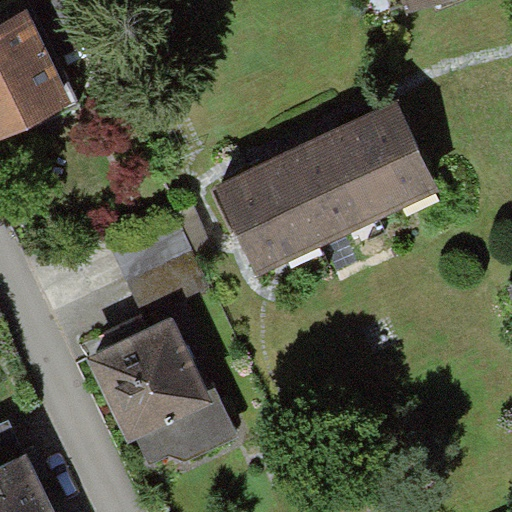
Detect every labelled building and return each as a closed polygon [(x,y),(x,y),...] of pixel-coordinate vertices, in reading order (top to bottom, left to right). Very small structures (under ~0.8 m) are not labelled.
[(0,28),(0,27),(0,141),(75,107),(52,61),(99,38),(80,0),(21,0),(28,15),(0,28)] [(441,183),(402,98),(344,125),(383,210),(441,183)] [(383,210),(344,125),(286,152),(325,236),(383,210)] [(325,236),(286,152),(228,178),(267,263),(325,236)] [(196,198),(115,234),(144,301),(209,272),(196,243),(213,236),(196,198)] [(206,389),(172,318),(124,341),(88,359),(129,441),(139,436),(152,463),(172,453),(185,460),(241,433),(218,384),(206,389)] [(57,511),(38,470),(13,418),(0,424),(0,511),(57,511)]
